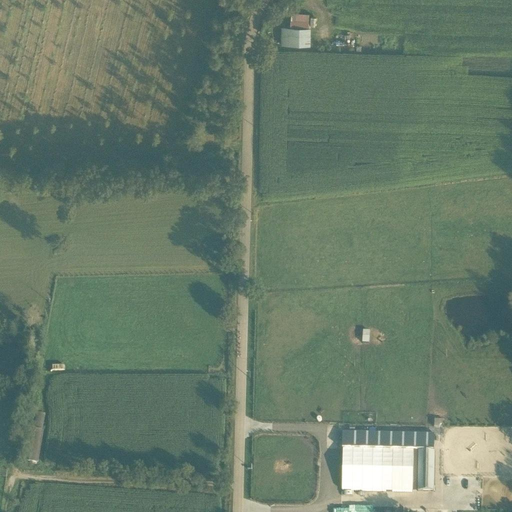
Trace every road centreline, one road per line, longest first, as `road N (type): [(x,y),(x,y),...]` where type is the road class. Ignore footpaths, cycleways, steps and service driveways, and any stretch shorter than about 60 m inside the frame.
road 1 (unclassified): [(265,0),(249,42),(238,511)]
road 2 (track): [(6,511),(12,475),(238,487)]
road 3 (unknown): [(239,428),(330,432),(331,502),(323,511)]
